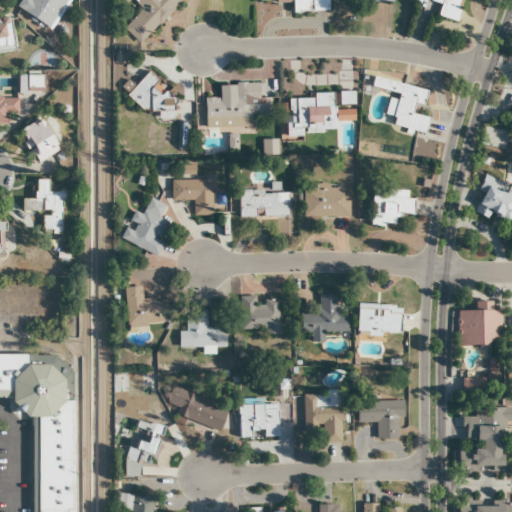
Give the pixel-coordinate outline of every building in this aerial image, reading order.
[(18,0),(14,7),(48,28),(65,0),(18,0)] [(122,28),(138,43),(180,0),(131,0),(141,9),(122,28)] [(291,11),(326,11),(326,0),(258,0),(259,1),(291,0),(291,11)] [(430,0),(430,2),(440,4),(437,17),(453,22),(459,0),(430,0)] [(174,99),(147,72),(128,91),(155,118),(174,99)] [(424,133),(427,117),(419,116),(425,89),(372,79),(370,88),(389,92),(384,116),(392,118),(390,126),(424,133)] [(204,128),(250,128),(250,114),(263,114),(263,103),(258,103),(258,83),(235,83),(235,98),(204,98),(204,128)] [(353,105),(353,92),(337,92),(337,105),(353,105)] [(285,96),(285,135),(335,134),(335,122),(353,122),(353,109),(334,109),(333,95),(285,96)] [(57,152),(41,119),(19,129),(34,162),(57,152)] [(508,222),(511,214),(511,194),(501,189),(504,185),(485,176),(469,211),(487,219),(490,214),(508,222)] [(170,179),(170,200),(191,200),(191,215),(213,215),(213,179),(170,179)] [(34,200),(21,200),(21,211),(49,211),(49,233),(60,233),(60,191),(50,191),(50,180),(33,180),(34,200)] [(347,217),(347,200),(342,200),(342,187),(302,187),(302,217),(347,217)] [(238,217),(287,217),(287,192),(238,191),(238,217)] [(370,192),(370,227),(392,226),(392,216),(413,216),(413,199),(407,199),(406,192),(370,192)] [(157,257),(163,244),(156,241),(165,223),(158,219),(164,206),(147,198),(126,242),(157,257)] [(164,299),(141,301),(140,286),(123,288),(126,327),(167,323),(164,299)] [(336,295),(317,295),(317,312),(299,312),(300,333),(309,333),(310,342),(324,342),(323,333),(346,332),(345,316),(336,316),(336,295)] [(276,299),(263,299),(263,306),(253,306),(253,297),(239,297),(240,332),(277,331),(276,299)] [(490,302),(473,302),(473,310),(456,311),(457,345),(500,344),(499,310),(490,310),(490,302)] [(399,335),(399,306),(356,306),(356,335),(399,335)] [(205,310),(184,310),(184,332),(177,332),(177,348),(202,348),(202,353),(213,353),(213,347),(224,347),(224,327),(205,327),(205,310)] [(0,361),(19,361),(19,372),(28,372),(35,362),(47,362),(63,378),(64,407),(64,511),(22,511),(22,424),(18,424),(3,409),(3,404),(0,404),(0,361)] [(482,379),(460,379),(460,395),(482,395),(482,379)] [(176,408),(173,416),(219,431),(227,408),(170,390),(166,404),(176,408)] [(340,443),(339,393),(301,393),(301,443),(340,443)] [(402,417),(402,401),(357,401),(356,423),(375,423),(375,439),(396,439),(396,417),(402,417)] [(276,438),(276,403),(236,404),(237,438),(276,438)] [(121,476),(137,479),(140,462),(141,463),(142,454),(152,456),(157,427),(136,424),(135,430),(148,432),(146,444),(135,442),(134,448),(126,447),(124,460),(121,476)] [(150,511),(152,498),(118,494),(116,511),(125,511),(124,511),(150,511)]
